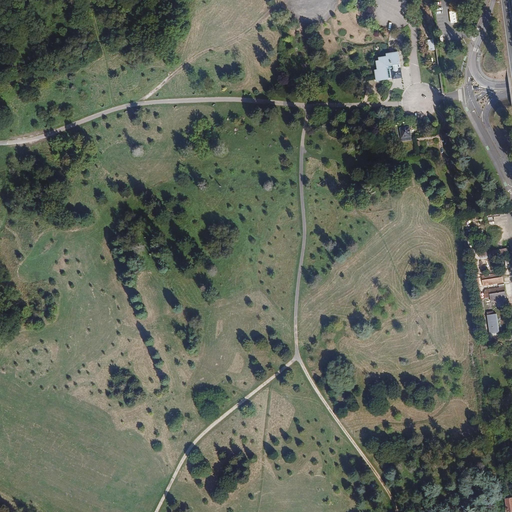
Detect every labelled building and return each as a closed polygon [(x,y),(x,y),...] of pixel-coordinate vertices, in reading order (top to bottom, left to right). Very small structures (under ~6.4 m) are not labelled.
[(382,74),(377,74),(377,83),(391,82),(391,81),(395,80),(395,82),(405,81),(404,70),(402,70),(401,56),(390,57),(390,58),(391,62),(381,63),(382,74)] [(402,130),(403,140),(413,139),(412,129),(402,130)] [(507,248),(479,253),(480,259),(508,254),(507,248)] [(482,340),(488,339),(475,254),(470,254),(482,340)] [(502,272),(482,275),(483,286),(504,283),(502,272)] [(506,299),(504,286),(486,289),(485,292),(485,298),(490,297),(491,301),(506,299)]
